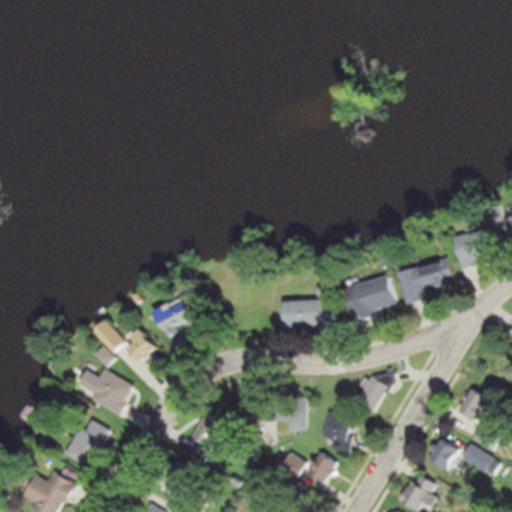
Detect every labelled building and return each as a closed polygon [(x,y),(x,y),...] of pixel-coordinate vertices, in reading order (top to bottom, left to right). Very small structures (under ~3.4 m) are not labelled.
[(459,235),(489,229),(495,255),(476,259),(477,263),(466,266),(459,235)] [(451,257),(402,271),(410,302),(435,295),(433,287),(458,280),(451,257)] [(392,274),(350,285),(359,319),(380,314),(378,308),(399,303),(392,274)] [(320,286),(333,286),(334,298),(337,298),(339,324),(286,327),(285,302),(321,300),(320,286)] [(193,301),(175,310),(172,304),(161,310),(171,330),(200,315),(193,301)] [(113,319),(100,330),(120,352),(132,341),(113,319)] [(149,328),(165,346),(147,362),(135,349),(145,341),(140,336),(149,328)] [(110,344),(101,353),(112,366),(121,357),(110,344)] [(94,368),(85,383),(101,393),(98,398),(124,414),(131,403),(129,402),(140,384),(111,367),(106,375),(94,368)] [(396,371),(399,383),(397,383),(391,393),(388,391),(376,411),(360,402),(369,387),(364,384),(369,377),(373,380),(376,375),(396,371)] [(476,389),(492,399),(486,408),(506,421),(499,432),(463,410),(476,389)] [(310,399),(256,400),(256,421),(293,421),(293,430),(311,430),(310,399)] [(332,412),(355,416),(352,434),(356,435),(354,449),(336,446),(338,436),(328,434),(332,412)] [(209,414),(227,424),(221,434),(232,440),(225,452),(196,435),(209,414)] [(97,418),(90,430),(86,427),(70,452),(86,462),(94,449),(101,453),(115,430),(97,418)] [(483,426),(476,439),(494,449),(501,437),(483,426)] [(446,438),(442,445),(439,443),(435,450),(438,451),(434,459),(450,468),(462,448),(446,438)] [(475,443),(466,458),(488,472),(489,471),(496,475),(503,463),(496,459),(497,457),(475,443)] [(207,464),(188,490),(170,477),(189,451),(207,464)] [(324,451),(312,471),(327,480),(339,461),(324,451)] [(310,462),(294,453),(285,467),(302,477),(310,462)] [(81,484),(58,469),(52,478),(41,472),(27,494),(39,502),(35,508),(41,511),(60,511),(68,500),(70,501),(81,484)] [(425,474),(421,482),(417,479),(413,485),(411,484),(409,489),(410,490),(404,500),(421,510),(427,500),(436,505),(441,496),(435,492),(440,483),(425,474)] [(201,511),(195,511),(188,507),(197,493),(209,501),(201,511)] [(300,495),(290,511),(314,511),(318,505),(300,495)] [(170,511),(153,502),(147,511),(170,511)]
